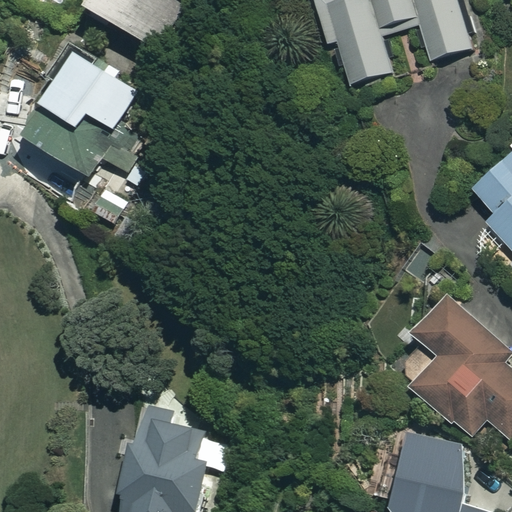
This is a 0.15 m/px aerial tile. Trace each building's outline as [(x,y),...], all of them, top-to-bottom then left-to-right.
[(110,0),(101,15),(170,54),(195,11),(185,5),(187,0),(110,0)] [(481,56),(464,0),(323,0),(338,50),(348,47),(361,91),(401,80),(389,39),(429,28),(440,68),(481,56)] [(110,65),(80,48),(59,82),(75,92),(61,115),(56,112),(38,142),(99,180),(111,161),(132,174),(145,152),(127,141),(154,97),(108,69),(110,65)] [(0,106),(0,142),(26,145),(32,99),(1,95),(0,106)] [(511,172),(486,195),(508,221),(499,228),(511,242),(511,172)] [(114,192),(107,203),(109,204),(101,215),(122,229),(131,215),(124,210),(129,202),(114,192)] [(428,343),(432,346),(410,373),(430,390),(426,394),(481,442),(496,424),(511,438),(511,347),(461,304),(428,343)] [(179,417),(159,412),(136,511),(210,511),(228,439),(177,427),(179,417)] [(478,457),(424,440),(409,511),(491,511),(477,506),(478,457)]
